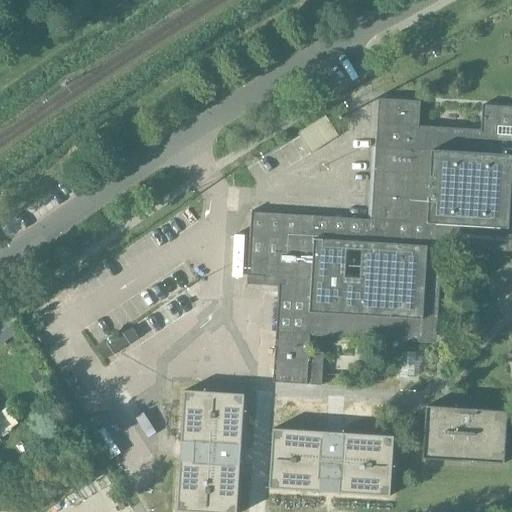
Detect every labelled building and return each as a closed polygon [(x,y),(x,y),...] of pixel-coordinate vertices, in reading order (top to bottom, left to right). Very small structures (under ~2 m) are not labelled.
[(393,221),(508,229),(511,229),(511,106),(482,105),(480,130),(418,125),(419,101),(379,98),(374,170),(382,171),(380,195),(372,195),(372,210),(394,212),(393,221)] [(251,212),(247,275),(262,276),(279,278),(277,305),(276,329),(272,382),(306,384),(322,385),(323,374),(324,353),(308,352),(309,327),(430,335),(430,332),(435,246),(426,246),(362,242),(315,239),(316,216),(251,212)] [(8,316),(0,322),(0,344),(19,331),(12,321),(8,316)] [(29,374),(35,383),(43,378),(37,368),(29,374)] [(180,460),(176,511),(236,511),(244,395),(184,391),(181,442),(194,443),(193,452),(203,453),(202,462),(180,460)] [(503,404),(421,398),(417,450),(499,456),(503,404)] [(7,409),(0,413),(0,432),(2,435),(17,424),(7,409)] [(272,429),(269,489),(320,493),(321,480),(330,480),(330,471),(340,472),(338,494),(390,497),(394,437),(272,429)]
